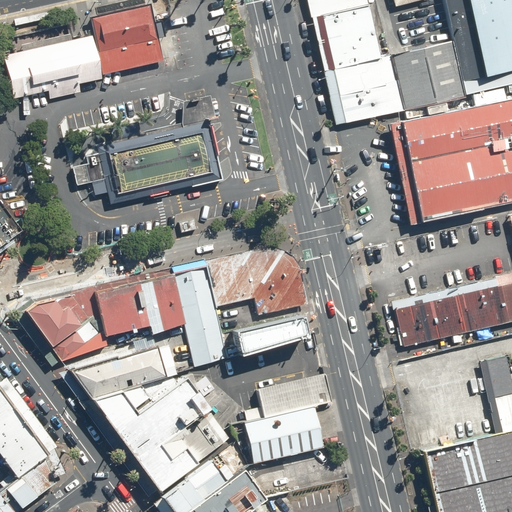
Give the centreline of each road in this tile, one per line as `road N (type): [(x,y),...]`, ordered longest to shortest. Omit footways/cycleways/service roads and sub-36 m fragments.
road 1 (residential): [(319,216),(85,265),(0,296)]
road 2 (primary): [(319,216),(389,511)]
road 3 (primary): [(266,0),(319,216)]
road 4 (tertiary): [(0,335),(98,471)]
